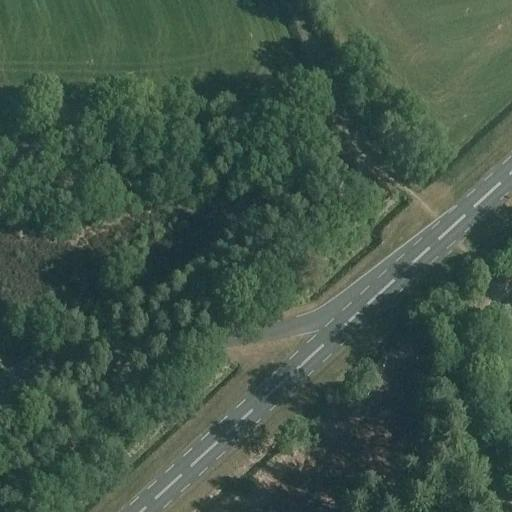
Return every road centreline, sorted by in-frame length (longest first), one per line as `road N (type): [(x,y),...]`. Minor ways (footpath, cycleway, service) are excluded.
road 1 (primary): [(141,511),(511,174)]
road 2 (track): [(501,511),(456,379),(472,323),(501,295)]
